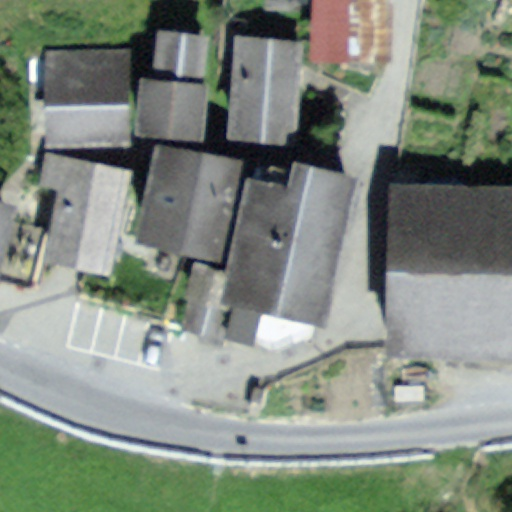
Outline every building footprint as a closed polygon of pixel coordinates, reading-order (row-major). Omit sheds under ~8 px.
[(383,0),(332,0),(334,66),(385,64),(383,0)] [(170,35),(167,84),(212,86),(215,38),(170,35)] [(44,52),(44,143),(129,144),(128,50),(44,52)] [(251,56),(249,144),(304,145),(306,57),(251,56)] [(167,84),(150,83),(148,142),(219,144),(221,85),(212,86),(167,84)] [(218,158),(151,150),(141,237),(208,245),(218,158)] [(117,167),(48,151),(37,182),(56,191),(43,263),(115,275),(110,224),(117,167)] [(223,302),(323,321),(357,176),(297,156),(285,182),(246,176),(223,302)] [(511,212),(415,207),(407,361),(511,366),(511,212)] [(0,271),(13,222),(0,218),(0,271)]
